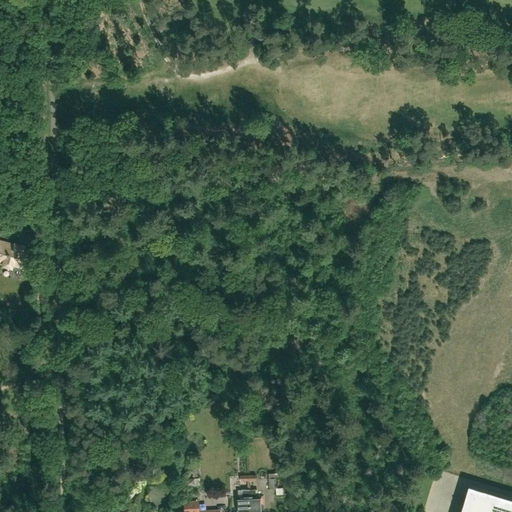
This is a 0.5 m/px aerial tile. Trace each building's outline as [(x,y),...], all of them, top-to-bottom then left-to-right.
[(18,224),(28,223),(28,214),(17,215),(18,224)] [(0,260),(1,261),(0,262),(4,263),(4,265),(12,267),(13,264),(24,267),(28,250),(23,249),(24,246),(16,244),(15,246),(0,241),(0,260)] [(269,489),(276,488),(278,488),(277,478),(279,478),(279,473),(268,473),(269,489)] [(205,481),(205,474),(195,475),(195,482),(205,481)] [(511,511),(511,498),(468,485),(460,511),(511,511)] [(249,511),(249,489),(242,490),(242,497),(238,497),(239,511),(249,511)] [(249,489),(249,511),(260,511),(260,496),(255,496),(255,490),(250,490),(250,489),(249,489)]
